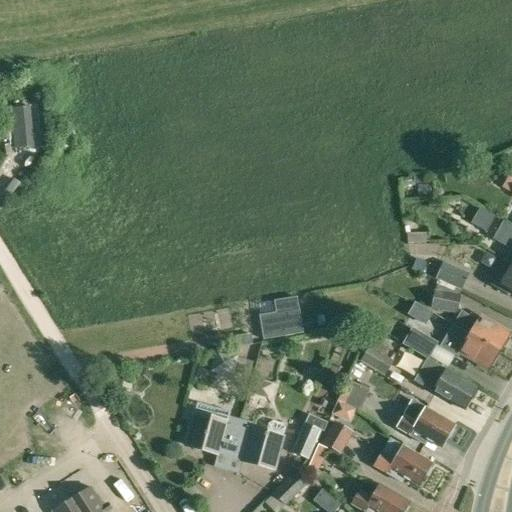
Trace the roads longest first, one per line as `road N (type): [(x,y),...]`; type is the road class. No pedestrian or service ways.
road 1 (track): [(100,411),(0,248)]
road 2 (residential): [(116,435),(0,510)]
